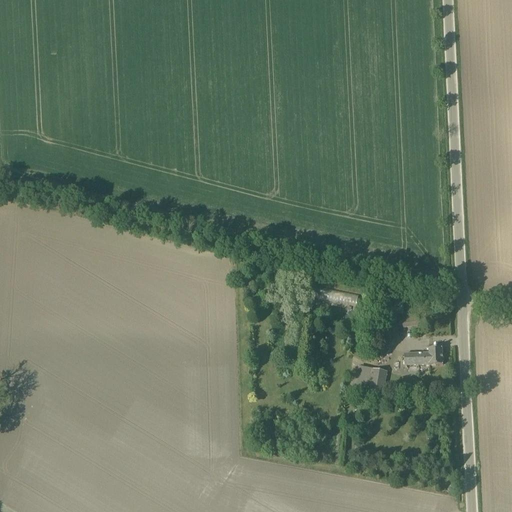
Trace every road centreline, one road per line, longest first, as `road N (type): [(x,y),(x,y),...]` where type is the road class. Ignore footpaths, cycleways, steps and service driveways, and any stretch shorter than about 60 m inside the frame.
road 1 (tertiary): [(462,295),(448,0)]
road 2 (tertiary): [(472,511),(462,295)]
